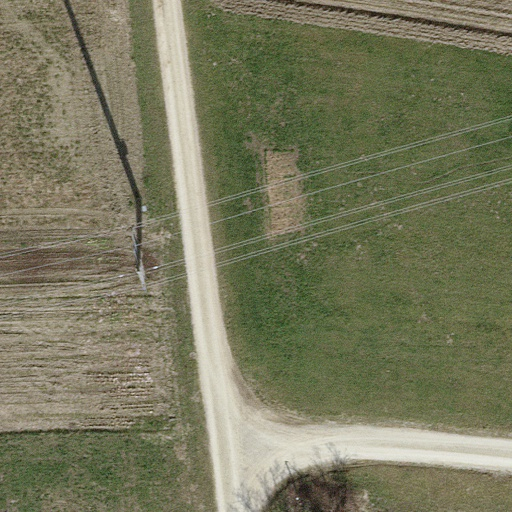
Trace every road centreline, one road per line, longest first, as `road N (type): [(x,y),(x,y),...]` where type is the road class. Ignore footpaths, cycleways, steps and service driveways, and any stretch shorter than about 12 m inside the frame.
road 1 (track): [(175,0),(242,511)]
road 2 (track): [(511,452),(364,437),(238,444)]
